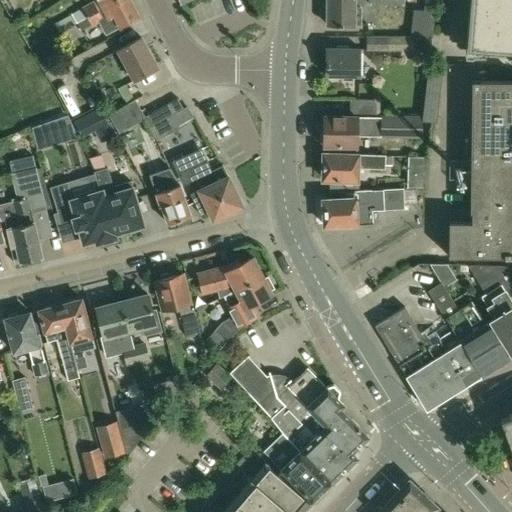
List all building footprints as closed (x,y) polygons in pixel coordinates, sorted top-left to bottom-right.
[(87,17),(116,0),(95,0),(82,8),(82,9),(72,15),(76,23),(87,17)] [(120,27),(138,17),(129,0),(116,0),(87,17),(92,26),(108,18),(108,19),(109,18),(110,20),(114,17),(120,27)] [(354,6),(353,0),(326,0),(326,24),(360,24),(361,8),(354,6)] [(511,0),(470,0),(466,55),(472,56),(472,57),(473,57),(473,56),(479,56),(479,58),(480,58),(480,57),(485,57),(485,48),(511,50),(511,0)] [(431,49),(431,37),(367,37),(367,49),(430,49),(431,49)] [(157,68),(141,38),(118,50),(134,80),(157,68)] [(326,48),(326,75),(358,76),(359,49),(326,48)] [(438,101),(442,66),(438,66),(428,65),(424,99),(438,101)] [(505,257),(511,257),(511,80),(491,80),(471,80),(470,211),(472,211),(471,222),(449,220),(449,256),(505,256),(505,257)] [(96,90),(84,95),(91,111),(102,106),(96,90)] [(168,115),(183,108),(178,99),(144,117),(149,126),(155,123),(168,115)] [(356,100),(355,116),(377,116),(377,100),(356,100)] [(111,116),(120,133),(144,120),(135,103),(111,116)] [(83,138),(110,123),(102,107),(74,121),(83,138)] [(176,128),(168,115),(155,123),(149,126),(151,129),(156,138),(176,128)] [(422,117),(381,116),(381,118),(364,118),(364,119),(358,119),(358,117),(324,117),(324,131),(321,133),(320,142),(324,145),(324,146),(356,146),(356,137),(381,137),(381,139),(422,139),(422,117)] [(79,139),(69,118),(51,128),(56,146),(79,139)] [(323,175),(323,179),(356,180),(356,168),(384,169),(385,155),(323,154),(323,165),(320,167),(320,173),(323,175)] [(425,177),(427,158),(408,158),(408,177),(425,177)] [(200,214),(208,210),(212,219),(238,208),(241,202),(222,165),(220,166),(211,170),(206,160),(184,170),(194,192),(190,194),(200,214)] [(41,256),(36,234),(31,211),(46,207),(37,166),(13,172),(18,196),(12,197),(13,202),(0,204),(0,218),(1,221),(4,220),(14,262),(41,256)] [(190,216),(181,187),(170,167),(149,174),(159,206),(161,206),(168,223),(177,220),(179,225),(190,221),(189,216),(190,216)] [(107,168),(94,172),(100,190),(101,190),(114,234),(115,234),(129,230),(129,233),(140,230),(139,227),(144,225),(132,187),(130,181),(113,187),(107,168)] [(115,234),(114,234),(101,190),(100,190),(71,199),(66,183),(51,188),(61,222),(72,219),(75,229),(78,228),(83,243),(95,240),(96,244),(117,238),(115,234)] [(340,197),(323,198),(324,226),(373,223),(373,211),(404,209),(403,189),(340,192),(340,197)] [(263,276),(264,275),(254,257),(231,269),(229,265),(197,273),(203,295),(217,291),(219,298),(225,295),(263,276)] [(427,290),(459,342),(476,369),(475,370),(480,376),(511,356),(511,309),(511,308),(511,302),(505,291),(511,286),(511,271),(508,266),(472,265),(489,292),(481,297),(494,318),(485,324),(471,301),(458,309),(441,282),(427,290)] [(185,291),(181,274),(157,280),(165,312),(180,308),(187,336),(201,333),(190,290),(185,291)] [(263,276),(225,295),(235,314),(224,320),(216,329),(228,340),(239,328),(257,318),(252,310),(250,305),(273,293),(271,290),(275,288),(269,276),(265,278),(264,275),(263,276)] [(122,301),(130,331),(156,324),(148,295),(122,301)] [(82,299),(61,305),(78,369),(86,367),(82,351),(94,347),(82,299)] [(130,331),(122,301),(97,308),(104,336),(101,337),(106,355),(122,351),(126,366),(138,363),(134,345),(130,331)] [(78,369),(61,305),(40,310),(49,343),(57,340),(68,381),(80,378),(77,369),(78,369)] [(426,409),(480,376),(475,370),(476,369),(459,342),(446,350),(439,338),(427,345),(404,307),(374,325),(426,409)] [(28,349),(36,376),(49,372),(39,335),(36,336),(29,313),(20,315),(16,313),(10,315),(8,318),(5,319),(14,353),(28,349)] [(134,345),(138,363),(149,360),(145,343),(134,345)] [(232,377),(217,364),(206,376),(221,389),(232,377)] [(300,450),(299,451),(331,483),(357,457),(354,454),(352,452),(368,435),(341,408),(343,405),(344,404),(338,398),(340,391),(334,384),(328,386),(327,387),(308,368),(278,397),(270,373),(269,373),(276,395),(272,396),(261,407),(273,420),(273,421),(284,433),(300,450)] [(33,408),(25,377),(13,381),(20,411),(33,408)] [(211,396),(197,384),(176,409),(191,421),(211,396)] [(152,425),(147,405),(120,412),(131,453),(152,425)] [(124,452),(116,422),(97,428),(105,458),(124,452)] [(312,501),(331,483),(299,451),(300,450),(284,433),(265,451),(281,468),(280,469),(312,501)] [(105,473),(99,448),(82,452),(89,478),(105,473)] [(247,461),(242,457),(228,473),(233,477),(247,461)] [(269,466),(229,511),(300,511),(310,501),(269,466)] [(433,511),(438,507),(410,479),(378,511),(433,511)] [(78,495),(74,480),(63,483),(67,498),(78,495)] [(44,506),(36,483),(20,489),(28,511),(44,506)] [(220,491),(215,487),(201,503),(206,507),(220,491)]
